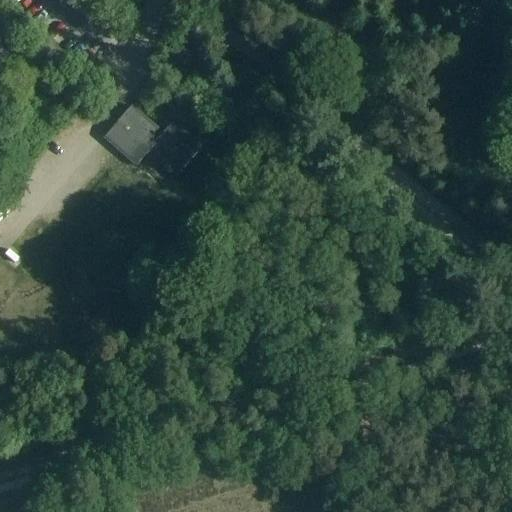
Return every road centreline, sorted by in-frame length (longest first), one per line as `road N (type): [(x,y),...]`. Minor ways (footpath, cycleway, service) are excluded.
road 1 (track): [(511,322),(0,474)]
road 2 (track): [(511,265),(280,78)]
road 3 (unclassified): [(187,0),(280,78)]
